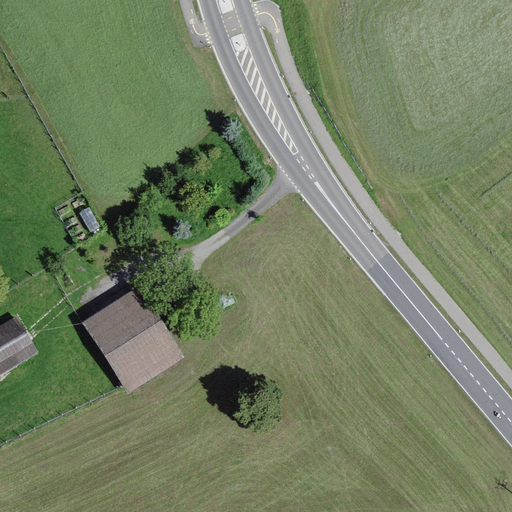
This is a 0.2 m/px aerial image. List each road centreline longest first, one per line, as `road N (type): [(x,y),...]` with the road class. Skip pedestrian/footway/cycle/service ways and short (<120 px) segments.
road 1 (secondary): [(511,422),(304,166),(266,104),(224,0)]
road 2 (track): [(41,330),(72,302),(142,263),(215,242),(304,166)]
